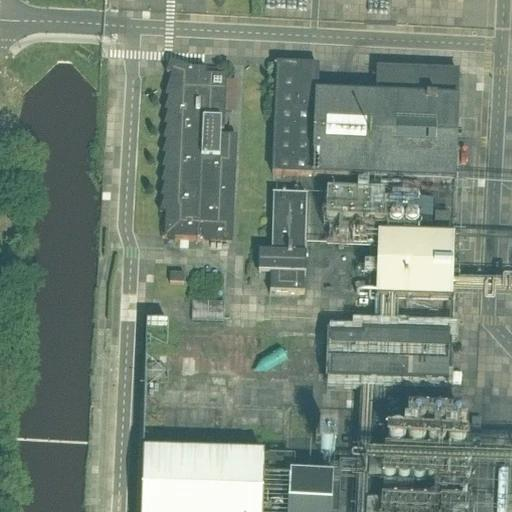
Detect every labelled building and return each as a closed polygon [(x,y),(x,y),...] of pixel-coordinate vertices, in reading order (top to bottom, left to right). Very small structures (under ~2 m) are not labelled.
[(223,135),(226,81),(206,80),(206,74),(193,73),(170,66),(166,78),(172,80),(164,102),(168,103),(164,117),(168,117),(163,131),(167,131),(167,132),(163,145),(166,146),(162,160),(166,161),(161,174),(165,175),(161,188),(164,189),(160,203),(164,203),(159,217),(165,219),(164,242),(168,243),(204,244),(204,246),(232,248),(237,142),(220,141),(220,135),(223,135)] [(375,101),(318,98),(319,71),(276,69),(271,180),(312,181),(312,183),(455,189),(459,104),(458,104),(459,76),(377,73),(375,101)] [(303,300),(307,201),(273,200),(271,258),(258,257),(258,279),(271,279),(270,299),(303,300)] [(417,233),(419,205),(326,201),(325,229),(417,233)] [(419,209),(418,226),(432,227),(432,210),(419,209)] [(434,219),(434,241),(450,242),(451,220),(434,219)] [(451,308),(454,242),(450,242),(434,241),(377,239),(375,305),(451,308)] [(184,288),(184,278),(170,277),(169,288),(184,288)] [(362,341),(331,340),(329,387),(437,390),(437,389),(444,389),(444,390),(448,391),(449,339),(362,336),(362,341)] [(427,437),(445,438),(445,426),(427,426),(427,437)] [(261,511),(263,460),(144,456),(141,511),(261,511)] [(331,511),(333,481),(288,479),(287,511),(331,511)]
